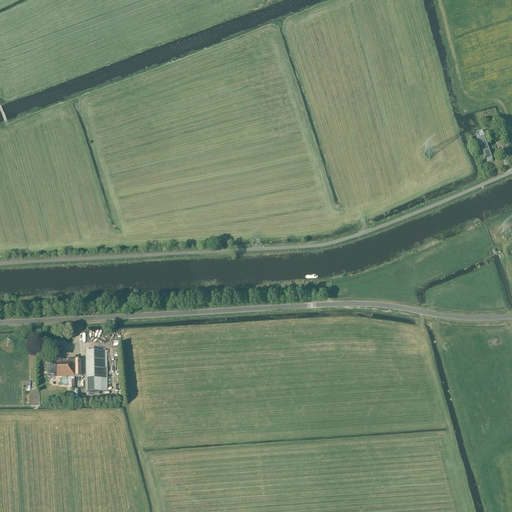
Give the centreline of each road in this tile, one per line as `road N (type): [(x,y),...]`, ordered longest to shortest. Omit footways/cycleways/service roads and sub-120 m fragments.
road 1 (unclassified): [(0,264),(341,242),(511,171)]
road 2 (unclassified): [(0,323),(352,302),(511,317)]
